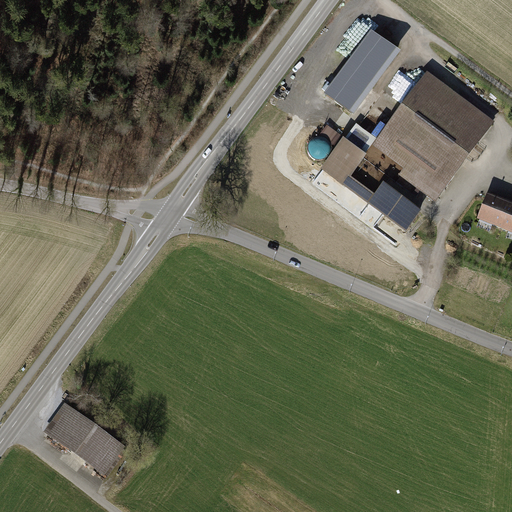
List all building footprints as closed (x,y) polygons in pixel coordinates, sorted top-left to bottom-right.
[(363,40),(370,27),(362,22),(354,34),(363,40)] [(372,33),(325,95),(350,113),(397,52),(372,33)] [(492,124),(427,75),(374,144),(405,168),(399,175),(433,201),(492,124)] [(329,156),(331,153),(332,149),(331,145),(329,141),(327,138),(323,136),(319,136),(315,137),(311,139),(309,142),(308,146),(308,150),(309,153),(311,157),(314,159),(318,160),(322,160),(326,158),(329,156)] [(418,211),(381,184),(372,197),(347,178),(364,156),(341,139),(320,169),(404,230),(418,211)] [(511,204),(487,195),(477,220),(511,233),(511,204)] [(125,448),(64,404),(43,433),(104,477),(105,475),(108,477),(125,454),(122,452),(125,448)]
